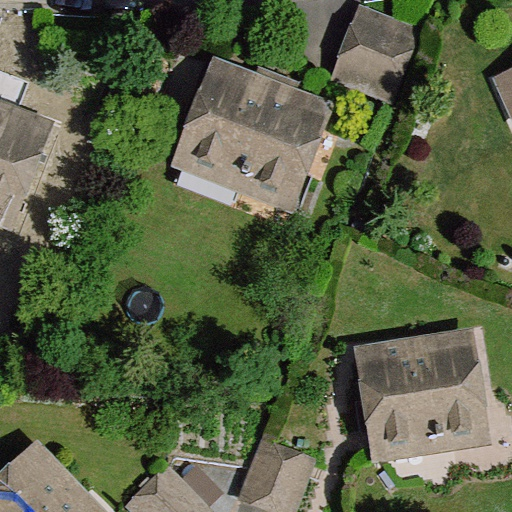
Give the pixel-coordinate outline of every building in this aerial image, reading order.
[(413,38),(354,17),(332,75),(391,96),(413,38)] [(332,105),(207,57),(168,159),(294,207),(332,105)] [(511,64),(493,73),(511,116),(511,64)] [(54,121),(0,100),(0,221),(13,226),(54,121)] [(472,328),(355,345),(372,458),(489,441),(472,328)] [(292,511),(314,460),(268,442),(246,498),(280,511),(292,511)] [(102,511),(35,443),(0,477),(0,511),(102,511)] [(207,511),(164,467),(128,502),(137,511),(207,511)]
